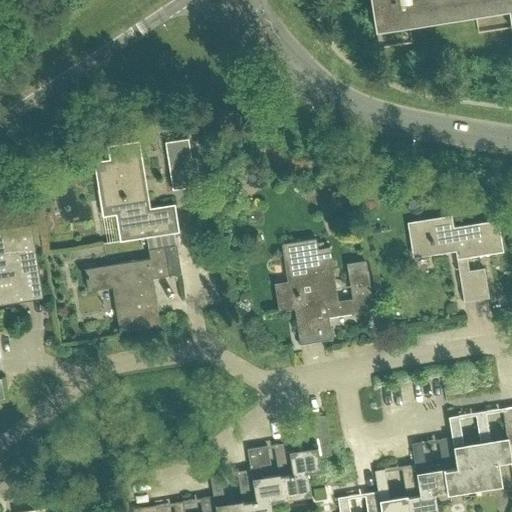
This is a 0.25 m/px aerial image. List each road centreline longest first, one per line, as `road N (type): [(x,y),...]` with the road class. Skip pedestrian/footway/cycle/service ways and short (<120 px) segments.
road 1 (residential): [(0,445),(100,367),(195,349),(282,383)]
road 2 (unclassified): [(511,145),(327,101),(294,67)]
road 3 (tertiary): [(0,121),(184,0)]
road 4 (residential): [(132,488),(177,482),(282,383)]
road 5 (residential): [(346,369),(511,336)]
road 6 (residential): [(442,428),(354,438),(346,369)]
